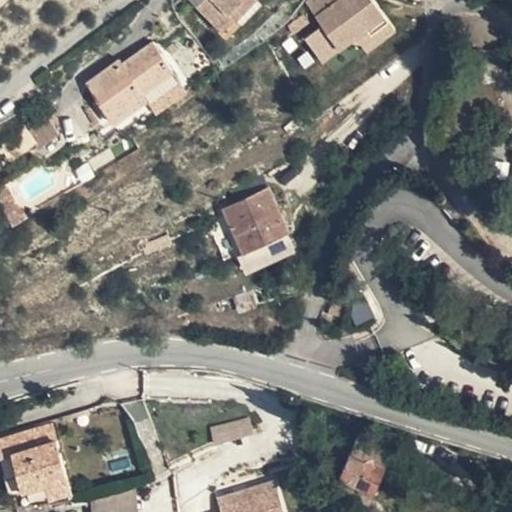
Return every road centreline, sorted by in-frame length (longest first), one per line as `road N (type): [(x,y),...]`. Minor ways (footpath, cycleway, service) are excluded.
road 1 (residential): [(511,31),(467,4),(432,23),(421,113),(334,236),(298,380)]
road 2 (tertiary): [(298,380),(161,351),(0,383)]
road 3 (tertiary): [(511,446),(298,380)]
road 4 (residential): [(0,104),(135,0)]
